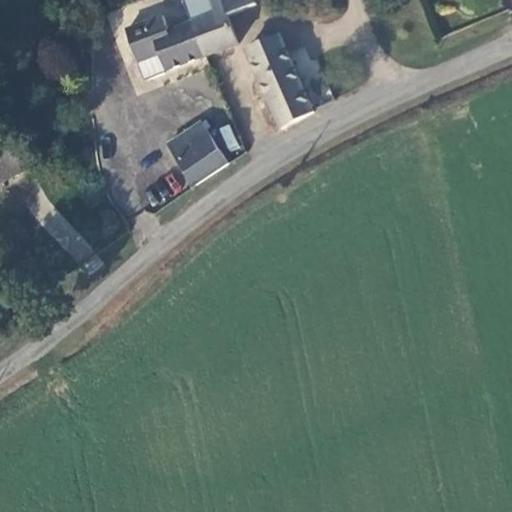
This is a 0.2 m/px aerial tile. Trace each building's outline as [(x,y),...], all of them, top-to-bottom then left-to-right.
[(182,0),(192,21),(206,55),(237,41),(225,14),(254,0),(182,0)] [(167,72),(206,55),(192,21),(169,29),(163,18),(128,33),(139,61),(158,54),(167,72)] [(283,130),(314,112),(279,33),(246,46),(283,130)] [(146,80),(167,72),(158,54),(139,61),(146,80)] [(197,185),(229,163),(204,123),(170,143),(197,185)] [(79,263),(93,249),(53,209),(39,223),(79,263)]
